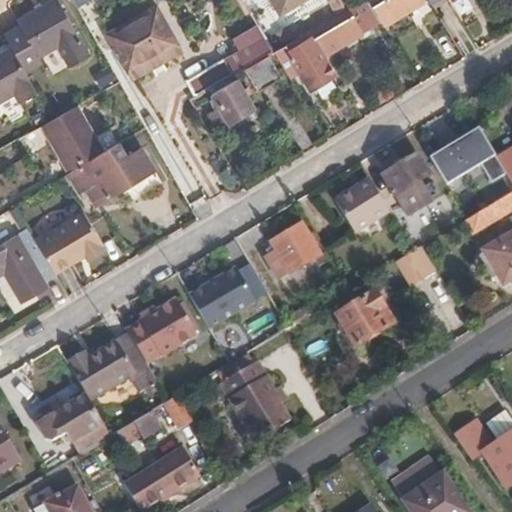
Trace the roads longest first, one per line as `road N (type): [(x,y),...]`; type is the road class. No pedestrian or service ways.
road 1 (unclassified): [(0,357),(511,49)]
road 2 (residential): [(511,327),(219,511)]
